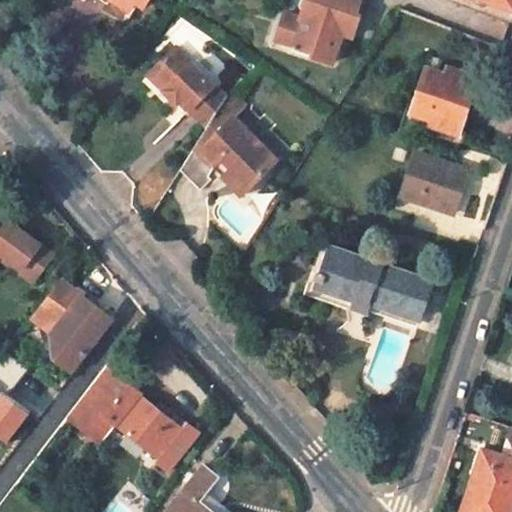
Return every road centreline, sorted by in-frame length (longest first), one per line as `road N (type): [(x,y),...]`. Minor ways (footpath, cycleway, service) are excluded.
road 1 (tertiary): [(5,107),(357,504)]
road 2 (unclassified): [(401,511),(511,199)]
